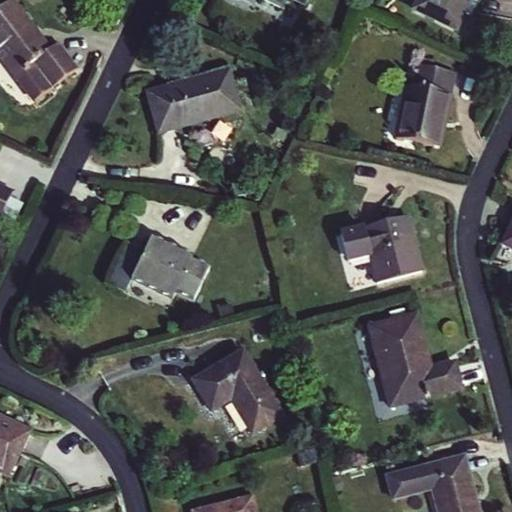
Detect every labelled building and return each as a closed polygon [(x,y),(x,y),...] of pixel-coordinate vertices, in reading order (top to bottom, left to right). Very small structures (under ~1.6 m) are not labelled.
[(477,0),(417,0),(413,10),(455,30),(463,14),(469,16),(477,0)] [(0,57),(34,103),(77,70),(57,43),(49,50),(13,1),(0,11),(0,57)] [(397,140),(435,148),(441,122),(445,123),(455,74),(414,66),(410,88),(407,88),(397,140)] [(239,113),(228,74),(149,95),(159,134),(239,113)] [(0,217),(12,193),(0,187),(0,217)] [(376,285),(421,273),(406,219),(340,237),(347,264),(369,258),(376,285)] [(511,222),(501,245),(511,251),(511,222)] [(191,302),(197,290),(194,289),(203,270),(188,263),(191,258),(149,239),(143,252),(127,244),(108,284),(124,292),(130,279),(172,299),(174,294),(191,302)] [(205,271),(203,270),(194,289),(197,290),(205,271)] [(428,363),(416,317),(369,329),(389,409),(460,390),(454,365),(425,372),(423,364),(428,363)] [(231,400),(251,434),(281,417),(243,353),(194,382),(211,412),(231,400)] [(29,433),(0,419),(0,473),(8,477),(29,433)] [(476,511),(463,459),(427,469),(387,480),(393,501),(433,491),(437,511),(476,511)] [(253,511),(250,500),(203,511),(253,511)]
